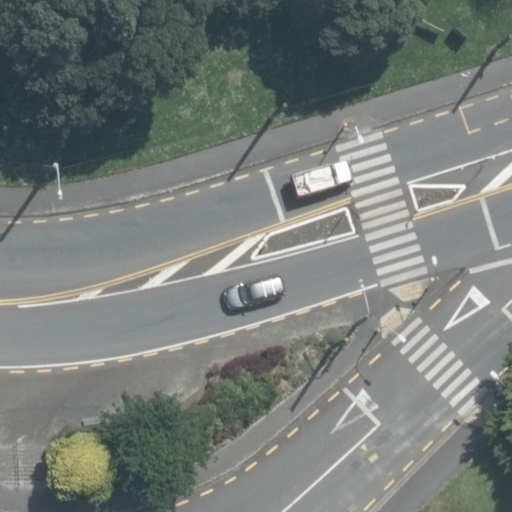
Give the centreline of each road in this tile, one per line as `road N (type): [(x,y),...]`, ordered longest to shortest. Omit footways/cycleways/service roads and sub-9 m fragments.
road 1 (secondary): [(0,284),(137,270),(511,165)]
road 2 (tertiary): [(511,293),(284,511)]
